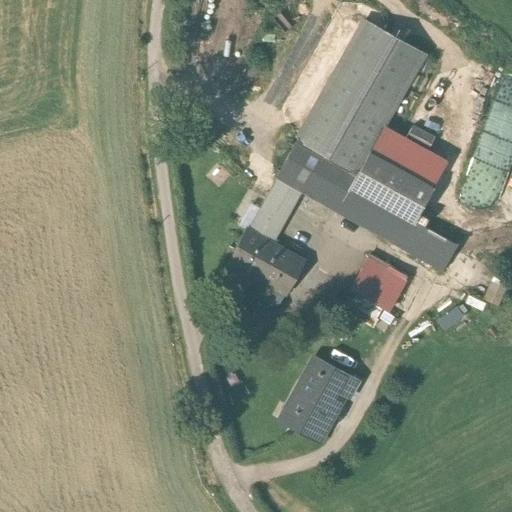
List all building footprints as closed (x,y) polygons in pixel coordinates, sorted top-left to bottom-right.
[(249,230),(300,255),(325,206),(440,266),(453,240),(425,225),(457,164),(392,130),(430,57),(359,21),(249,230)] [(498,218),(511,160),(511,87),(491,82),(460,209),(498,218)] [(300,255),(249,230),(225,277),(322,328),(337,298),(348,279),(300,255)] [(348,279),(337,298),(383,322),(407,276),(362,252),(348,279)] [(495,306),(504,281),(494,278),(485,302),(495,306)] [(440,329),(460,320),(454,308),(434,317),(440,329)] [(359,383),(314,357),(278,418),(323,444),(359,383)]
